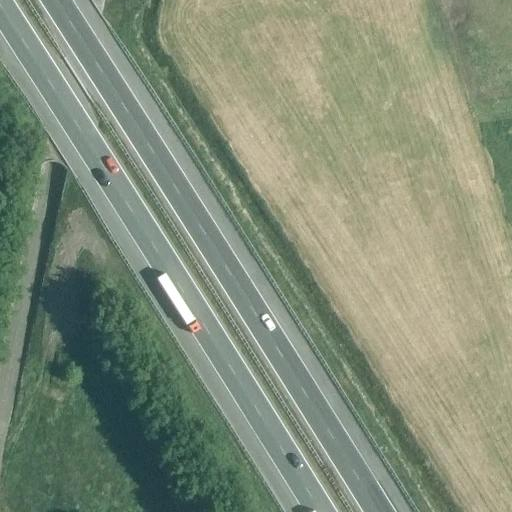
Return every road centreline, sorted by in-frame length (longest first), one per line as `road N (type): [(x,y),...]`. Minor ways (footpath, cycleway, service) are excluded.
road 1 (motorway): [(377,511),(54,0)]
road 2 (motorway): [(0,7),(319,511)]
road 3 (unclassified): [(0,412),(90,0)]
